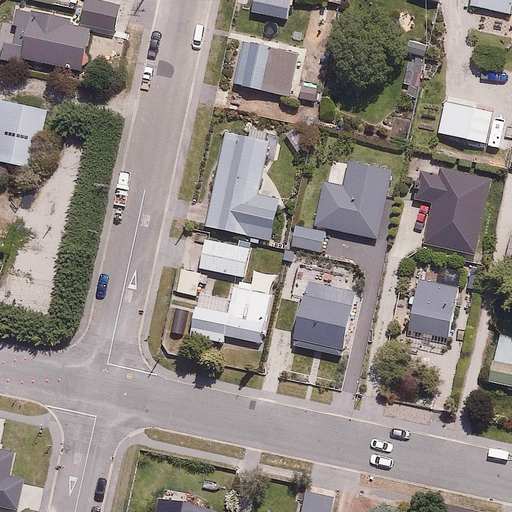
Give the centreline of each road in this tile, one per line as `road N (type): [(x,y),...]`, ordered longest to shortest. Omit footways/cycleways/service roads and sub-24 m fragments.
road 1 (residential): [(511,473),(102,385)]
road 2 (residential): [(185,0),(102,385)]
road 3 (residential): [(102,385),(75,511)]
